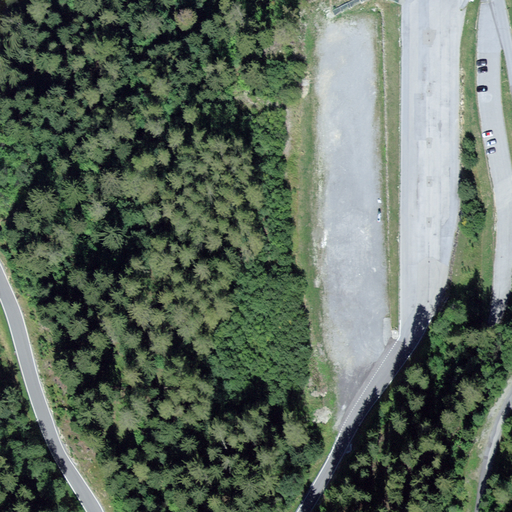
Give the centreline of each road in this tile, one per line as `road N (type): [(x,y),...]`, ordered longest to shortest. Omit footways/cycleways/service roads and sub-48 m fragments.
road 1 (unclassified): [(303,511),(418,325),(438,262),(447,0)]
road 2 (track): [(370,396),(350,67),(339,32)]
road 3 (tertiary): [(0,135),(75,121),(117,103),(173,51),(200,0)]
road 4 (tertiary): [(94,511),(47,427),(0,279)]
road 5 (unclassified): [(484,511),(511,383)]
